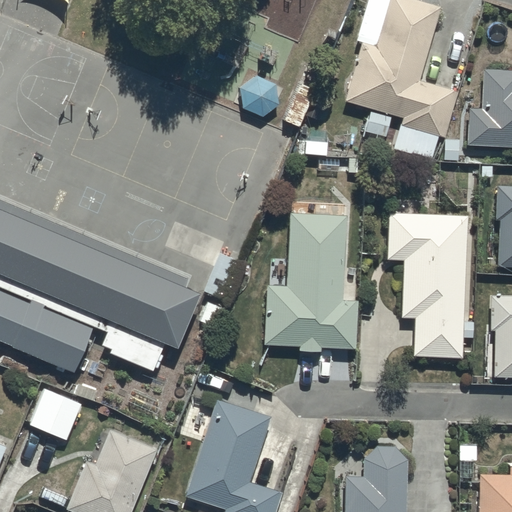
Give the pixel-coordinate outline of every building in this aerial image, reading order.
[(419,76),(438,2),(430,0),(363,0),(353,37),(359,38),(344,97),(401,112),(398,122),(408,124),(403,143),(419,147),(419,149),(428,152),(430,146),(440,149),(456,85),(419,76)] [(511,65),(481,64),(481,104),(466,104),(464,140),(511,142),(511,65)] [(240,84),(241,105),(260,115),(277,102),(276,80),(256,72),(240,84)] [(310,131),(310,148),(351,148),(351,131),(333,131),(333,119),(310,119),(310,113),(304,113),(296,131),(310,131)] [(511,181),(494,181),(494,215),(497,215),(496,261),(511,261),(511,181)] [(193,264),(0,184),(0,254),(168,324),(193,264)] [(395,208),(387,207),(386,255),(400,255),(399,313),(413,313),(412,352),(460,353),(460,334),(471,334),(472,318),(462,317),(464,210),(409,209),(410,208),(411,208),(411,207),(412,206),(412,205),(412,204),(412,203),(413,203),(413,202),(413,201),(413,200),(412,199),(412,198),(412,197),(411,197),(411,196),(411,195),(410,194),(409,194),(409,193),(408,193),(407,192),(406,192),(405,192),(405,191),(404,191),(403,191),(402,191),(401,191),(400,191),(399,192),(398,192),(397,193),(396,193),(395,194),(394,195),(394,196),(393,197),(393,198),(392,199),(392,200),(392,201),(392,202),(392,203),(392,204),(393,204),(393,205),(393,206),(394,207),(394,208),(395,208)] [(341,296),(344,211),(287,209),(285,281),(264,281),(262,341),(298,342),(298,346),(317,346),(317,342),(354,343),(355,296),(341,296)] [(86,314),(0,279),(0,333),(67,361),(86,314)] [(511,291),(488,291),(488,326),(491,326),(491,371),(511,371),(511,291)] [(79,400),(42,384),(28,420),(64,435),(79,400)] [(268,411),(213,395),(182,492),(223,505),(221,511),(215,511),(207,509),(206,511),(271,511),(279,488),(247,478),(268,411)] [(153,444),(107,425),(92,460),(83,456),(63,505),(80,511),(128,511),(126,511),(153,444)] [(403,511),(405,454),(392,441),(374,442),(362,453),(362,472),(342,472),(341,511),(403,511)] [(511,511),(511,459),(507,460),(507,469),(477,470),(476,511),(511,511)]
